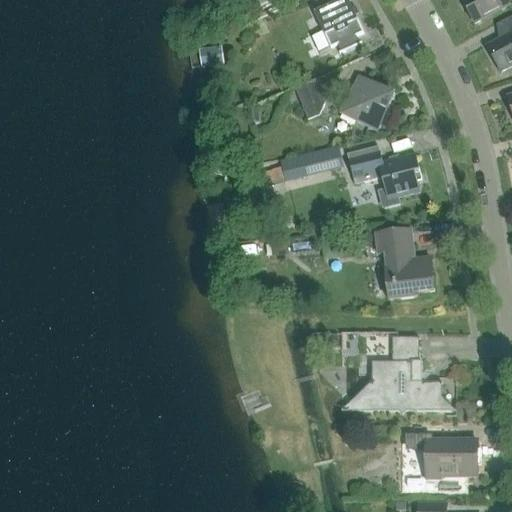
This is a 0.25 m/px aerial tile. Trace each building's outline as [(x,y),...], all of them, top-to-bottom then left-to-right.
[(314,15),(323,34),(312,39),(319,55),(330,50),(338,46),(341,54),(339,55),(340,56),(362,45),(361,44),(359,45),(356,38),(363,34),(347,0),(346,0),(343,2),(342,0),(316,0),(314,1),(315,2),(316,2),(320,12),(314,15)] [(461,0),(474,25),(510,6),(506,0),(461,0)] [(511,18),(504,22),(511,35),(486,48),(500,74),(511,67),(511,18)] [(221,48),(199,52),(202,69),(224,66),(221,48)] [(387,93),(359,79),(349,100),(342,115),(356,122),(377,133),(391,105),(393,100),(391,96),(387,93)] [(325,105),(315,82),(295,90),(308,122),(319,117),(325,105)] [(394,206),(398,204),(397,200),(420,194),(415,176),(420,175),(415,156),(414,156),(414,157),(383,165),(379,149),(347,157),(355,187),(382,180),(385,193),(382,196),(382,200),(383,204),(386,206),(390,207),(394,206)] [(324,176),(318,154),(280,164),(282,169),(285,182),(286,186),(324,176)] [(285,182),(282,169),(263,174),(267,187),(285,182)] [(413,251),(411,232),(375,236),(378,256),(385,255),(386,265),(385,265),(389,303),(418,299),(417,295),(434,293),(430,260),(412,262),(411,252),(413,251)] [(356,239),(357,245),(362,249),(368,248),(372,243),(371,237),(366,233),(360,234),(356,239)] [(289,257),(288,244),(275,245),(276,258),(289,257)] [(339,337),(326,337),(325,351),(339,351),(339,337)] [(442,385),(442,384),(422,384),(422,363),(419,363),(419,340),(392,339),(392,367),(376,367),(376,364),(375,364),(375,385),(348,412),(342,412),(342,414),(400,414),(403,417),(406,414),(456,413),(456,412),(451,412),(439,400),(438,385),(442,385)] [(413,427),(413,446),(425,446),(425,443),(428,443),(428,427),(413,427)] [(425,446),(425,482),(441,482),(441,481),(441,477),(458,477),(458,479),(479,479),(479,443),(428,443),(425,443),(425,446)]
